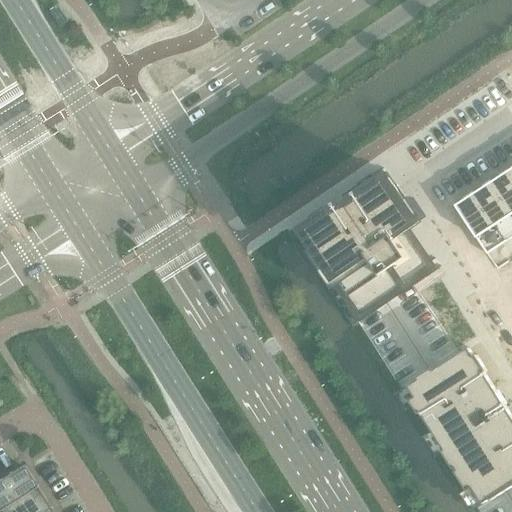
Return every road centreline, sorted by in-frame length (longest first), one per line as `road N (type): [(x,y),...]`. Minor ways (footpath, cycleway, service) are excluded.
road 1 (primary): [(338,511),(137,193)]
road 2 (residential): [(511,119),(409,184),(435,224),(424,232),(511,379)]
road 3 (tertiary): [(137,193),(426,0)]
road 4 (primary): [(83,229),(257,511)]
road 5 (tertiary): [(348,0),(112,153)]
road 6 (primary): [(112,153),(16,0)]
road 7 (residential): [(97,511),(36,414),(0,435)]
